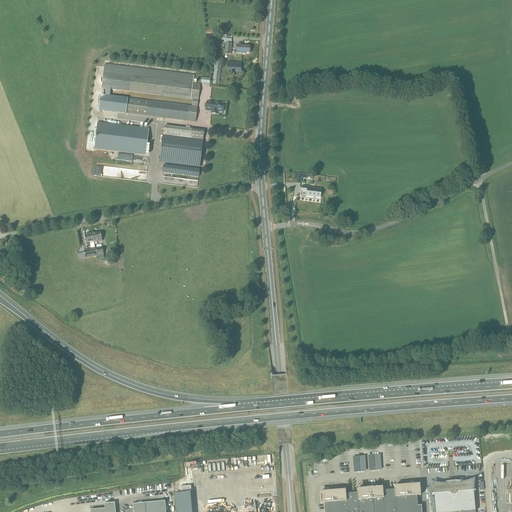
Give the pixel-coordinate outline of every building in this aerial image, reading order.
[(241,46),(237,46),(236,54),(246,54),(249,54),(250,47),(241,47),(241,46)] [(222,60),(215,59),(213,84),(219,85),(222,60)] [(194,76),(104,65),(102,88),(192,99),(191,106),(128,98),(126,114),(195,122),(200,85),(193,84),(194,76)] [(214,102),(207,101),(206,110),(211,111),(211,114),(217,114),(217,112),(223,112),(224,103),(216,103),(214,103),(214,102)] [(147,141),(149,129),(116,125),(97,123),(94,149),(145,155),(147,141)] [(163,137),(160,162),(200,167),(200,165),(203,142),(204,132),(164,127),(163,137)] [(302,187),(301,191),(307,192),(307,196),(320,198),(321,190),(309,188),(302,187)] [(92,235),(92,234),(85,235),(87,243),(88,245),(90,244),(89,243),(94,242),(94,243),(94,244),(97,244),(97,242),(102,241),(100,233),(92,235)] [(95,248),(97,256),(98,261),(104,259),(104,255),(102,247),(95,248)] [(85,259),(97,256),(95,248),(84,251),(85,259)] [(264,510),(262,492),(251,493),(252,492),(262,491),(262,487),(257,488),(256,487),(256,485),(261,484),(252,482),(251,478),(246,479),(247,486),(246,490),(250,491),(251,504),(257,505),(257,510),(264,510)] [(445,483),(445,486),(443,485),(440,485),(437,485),(435,484),(432,484),(434,494),(433,495),(434,495),(434,511),(474,511),(473,492),(474,492),(473,492),(474,481),(471,482),(468,482),(466,483),(463,484),(460,484),(461,482),(455,482),(450,482),(445,483)] [(345,491),(320,493),(321,504),(324,504),(324,511),(421,511),(421,506),(418,507),(417,496),(420,496),(420,485),(394,487),(394,490),(383,491),(382,488),(357,490),(357,493),(346,494),(345,491)] [(105,509),(90,511),(115,511),(115,503),(104,504),(105,509)]
